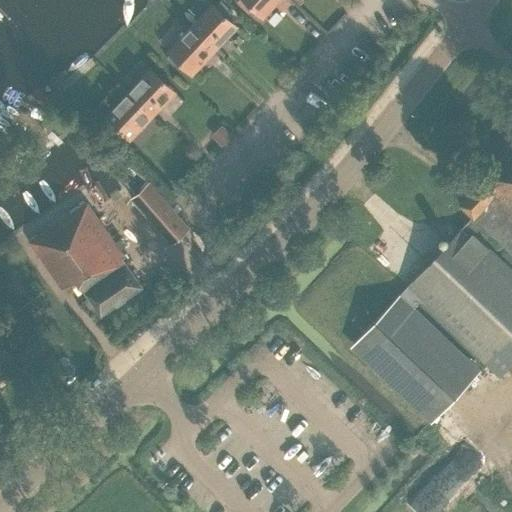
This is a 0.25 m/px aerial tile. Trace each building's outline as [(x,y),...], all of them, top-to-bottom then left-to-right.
[(215,5),(213,3),(190,28),(214,50),(237,26),(228,17),(233,12),(220,0),(215,5)] [(244,0),(262,17),(278,0),(244,0)] [(214,50),(190,28),(168,51),(192,74),(214,50)] [(128,92),(152,115),(175,91),(151,68),(128,92)] [(118,128),(130,139),(152,115),(128,92),(106,116),(105,116),(93,128),(112,145),(120,137),(114,132),(118,128)] [(222,140),(236,127),(225,116),(211,129),(222,140)] [(511,146),(480,180),(481,181),(459,204),(473,217),(406,288),(499,376),(511,362),(511,270),(473,234),(482,224),(511,253),(511,146)] [(190,228),(148,181),(129,198),(171,245),(190,228)] [(122,259),(124,257),(87,203),(30,242),(63,289),(76,280),(101,315),(141,287),(122,259)] [(274,356),(334,412),(348,397),(288,341),(274,356)] [(281,494),(289,485),(278,475),(270,484),(281,494)]
